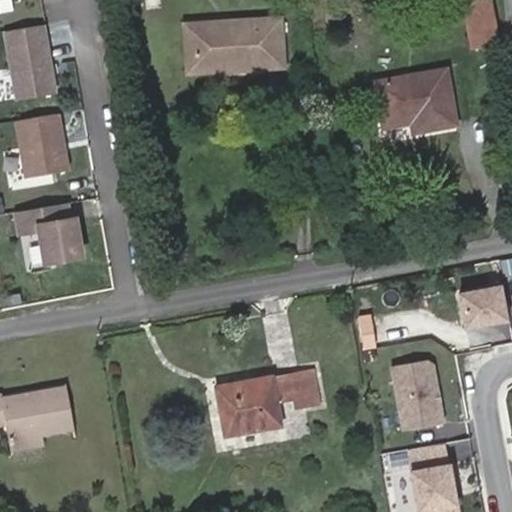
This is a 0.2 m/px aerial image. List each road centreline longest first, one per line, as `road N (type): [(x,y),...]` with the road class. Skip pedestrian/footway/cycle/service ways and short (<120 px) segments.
road 1 (residential): [(135,315),(511,248)]
road 2 (unclassified): [(84,0),(135,315)]
road 3 (residential): [(502,511),(480,368),(511,362)]
road 4 (residential): [(0,340),(135,315)]
